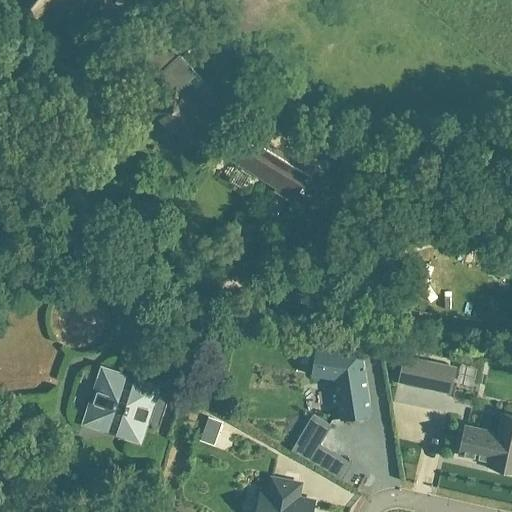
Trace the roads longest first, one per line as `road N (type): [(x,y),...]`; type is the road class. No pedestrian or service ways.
road 1 (track): [(511,240),(423,244),(254,293),(511,332)]
road 2 (track): [(0,275),(45,267),(254,293)]
